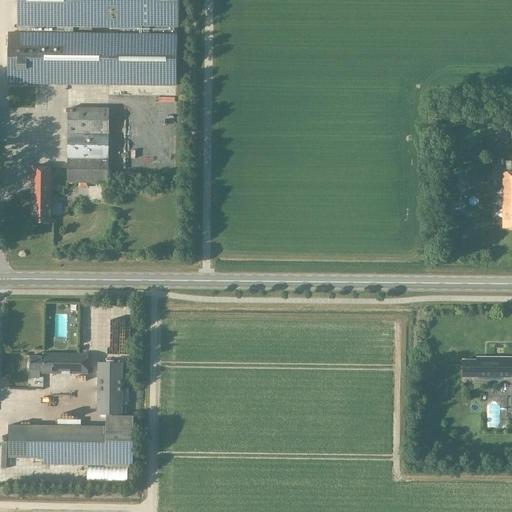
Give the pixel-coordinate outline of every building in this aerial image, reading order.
[(177,34),(174,34),(174,28),(178,28),(178,0),(17,0),(18,33),(9,33),(8,84),(109,85),(176,86),(177,34)] [(108,184),(109,109),(68,108),(67,183),(108,184)] [(33,130),(32,124),(17,126),(18,132),(33,130)] [(52,168),(32,167),(31,223),(51,224),(52,168)] [(511,228),(511,172),(503,173),(502,229),(511,228)] [(88,354),(44,354),(44,357),(30,356),(30,371),(40,371),(40,374),(88,374),(88,354)] [(477,360),(463,360),(463,374),(473,374),(473,377),(511,377),(511,357),(477,357),(477,360)] [(123,416),(123,363),(98,363),(97,415),(123,416)] [(511,423),(511,411),(490,410),(490,422),(511,423)] [(45,464),(102,464),(133,465),(134,417),(106,416),(106,427),(28,426),(28,457),(45,457),(45,464)] [(28,457),(28,426),(11,425),(10,458),(28,458),(28,457)]
